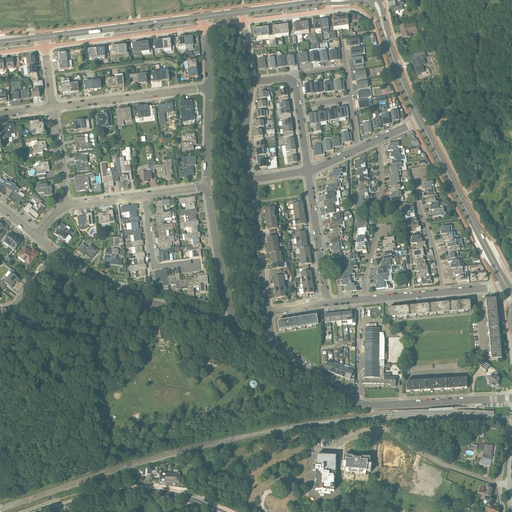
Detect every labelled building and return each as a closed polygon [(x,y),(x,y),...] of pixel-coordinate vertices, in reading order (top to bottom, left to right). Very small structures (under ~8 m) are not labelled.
[(394,0),(396,8),(403,7),(402,5),(405,5),(404,0),(394,0)] [(340,18),(341,27),(348,26),(347,17),(340,18)] [(334,28),(341,27),(340,18),(332,19),(334,28)] [(321,29),(329,28),(327,19),(320,20),(321,29)] [(314,30),(321,29),(320,20),(313,21),(314,30)] [(301,32),(309,31),(308,22),(300,23),(301,32)] [(294,33),(301,32),(300,23),(293,24),(294,33)] [(403,39),(411,37),(410,34),(417,32),(415,23),(408,24),(399,26),(403,39)] [(281,35),(289,34),(288,25),(280,26),(281,35)] [(274,36),(281,35),(280,26),(273,27),(274,36)] [(260,28),(262,37),(269,36),(268,27),(260,28)] [(254,38),(262,37),(260,28),(253,29),(254,38)] [(184,38),(186,47),(194,45),(193,37),(184,38)] [(177,48),(186,47),(184,38),(176,39),(177,48)] [(360,46),(360,44),(359,44),(358,39),(349,40),(350,47),(352,47),(352,50),(360,48),(360,46)] [(163,49),(171,48),(170,40),(162,41),(163,49)] [(155,50),(163,49),(162,41),(154,42),(155,50)] [(141,52),(149,51),(148,43),(140,44),(141,52)] [(141,52),(140,44),(132,45),(133,52),(132,52),(132,56),(142,55),(141,52)] [(126,45),(118,46),(120,59),(125,58),(125,54),(127,54),(126,45)] [(118,46),(110,48),(111,52),(111,55),(111,56),(114,56),(114,59),(120,59),(118,46)] [(104,48),(96,49),(97,58),(97,61),(102,61),(101,58),(105,58),(104,48)] [(352,56),(354,56),(354,59),(362,58),(362,57),(361,55),(362,55),(361,48),(360,48),(352,50),(351,50),(352,56)] [(89,59),(97,58),(96,49),(88,50),(89,59)] [(319,52),(320,60),(321,62),(327,62),(327,60),(330,59),(329,52),(326,52),(326,51),(319,52)] [(329,52),(330,59),(330,62),(337,61),(337,59),(340,59),(339,51),(336,51),(329,52)] [(417,76),(417,75),(424,73),(422,66),(426,64),(424,58),(426,58),(424,51),(413,55),(414,56),(410,57),(411,61),(409,61),(410,66),(413,65),(414,65),(415,67),(414,67),(416,74),(416,76),(417,76)] [(309,53),(311,61),(311,63),(318,62),(317,61),(320,60),(319,52),(317,53),(317,52),(309,53)] [(59,62),(67,61),(66,53),(58,54),(59,62)] [(307,53),(300,54),(301,64),(308,63),(308,61),(311,61),(309,53),(307,53)] [(27,65),(34,64),(35,64),(35,57),(26,58),(27,65)] [(277,58),(278,66),(278,69),(285,68),(285,66),(288,65),(286,58),(284,58),(284,57),(277,58)] [(286,58),(288,65),(288,68),(295,67),(294,65),(297,65),(296,57),(294,57),(286,58)] [(356,66),(356,69),(364,67),(363,65),(364,65),(363,57),(362,57),(362,58),(354,59),(353,59),(354,66),(356,66)] [(267,59),(268,67),(269,69),(275,68),(275,67),(278,66),(277,58),(274,59),(274,58),(267,59)] [(267,59),(262,60),(257,60),(259,70),(265,69),(265,67),(268,67),(267,59)] [(7,69),(14,68),(17,68),(16,60),(13,61),(13,60),(6,61),(6,62),(7,69)] [(67,61),(59,62),(60,70),(70,69),(70,66),(71,66),(71,62),(70,61),(67,61)] [(188,70),(197,69),(196,61),(187,62),(188,70)] [(29,79),(30,78),(37,77),(36,67),(35,67),(34,64),(27,65),(29,79)] [(197,69),(188,70),(189,78),(198,77),(197,69)] [(366,79),(367,79),(365,72),(365,69),(357,70),(357,73),(356,74),(357,80),(358,80),(366,79)] [(160,73),(161,81),(169,80),(168,72),(160,73)] [(153,83),(161,81),(160,73),(152,74),(153,83)] [(138,76),(139,84),(147,83),(146,75),(138,76)] [(131,85),(139,84),(138,76),(129,77),(131,85)] [(115,79),(116,87),(124,86),(123,77),(115,79)] [(63,94),(71,93),(70,82),(69,79),(62,79),(62,86),(63,94)] [(108,88),(116,87),(115,79),(107,80),(108,88)] [(358,90),(359,90),(367,89),(368,89),(367,81),(366,82),(366,79),(358,80),(359,83),(357,83),(358,90)] [(92,81),(94,90),(102,89),(100,80),(92,81)] [(70,82),(71,93),(79,92),(78,81),(70,82)] [(85,91),(94,90),(92,81),(84,83),(85,91)] [(333,83),(335,90),(335,92),(341,91),(341,90),(344,89),(343,81),(333,83)] [(333,82),(324,83),(325,91),(325,93),(332,92),(332,90),(335,90),(333,83),(333,82)] [(314,84),(315,92),(315,94),(322,93),(322,91),(325,91),(324,83),(314,84)] [(315,92),(314,84),(304,85),(306,95),(312,94),(312,92),(315,92)] [(30,98),(33,98),(32,90),(32,88),(28,89),(29,90),(22,91),(23,99),(23,100),(30,99),(30,98)] [(32,90),(33,98),(33,99),(40,98),(39,89),(32,90)] [(359,100),(360,100),(368,98),(368,99),(369,99),(368,91),(367,91),(367,89),(359,90),(359,93),(358,93),(359,100)] [(279,101),(287,100),(287,97),(287,90),(277,92),(279,101)] [(19,99),(23,99),(22,91),(12,93),(13,101),(20,100),(19,99)] [(267,102),(267,101),(267,97),(266,92),(258,93),(259,97),(258,97),(258,100),(259,100),(260,103),(265,102),(267,102)] [(0,102),(7,102),(6,101),(10,101),(9,93),(5,93),(0,93),(0,102)] [(359,103),(360,109),(369,108),(368,101),(368,99),(368,98),(360,100),(360,102),(359,103)] [(280,110),(289,109),(288,103),(287,100),(279,101),(280,110)] [(182,122),(190,121),(195,120),(195,116),(192,116),(191,110),(193,110),(192,101),(180,103),(182,122)] [(257,109),(258,109),(259,112),(264,111),(264,112),(266,111),(266,108),(265,102),(260,103),(257,103),(258,107),(256,107),(257,109)] [(163,114),(173,113),(172,104),(165,105),(165,106),(162,106),(162,105),(158,105),(159,118),(164,118),(163,114)] [(148,122),(154,121),(152,106),(139,108),(139,106),(137,107),(138,119),(147,118),(148,122)] [(339,119),(343,118),(348,118),(347,110),(344,110),(344,108),(337,109),(338,112),(339,119)] [(130,109),(116,111),(119,130),(122,129),(122,125),(123,125),(123,120),(131,119),(130,109)] [(281,119),(290,118),(290,115),(289,109),(280,110),(281,119)] [(336,119),(339,119),(338,112),(335,112),(334,110),(328,111),(328,114),(329,121),(336,120),(336,119)] [(105,127),(112,126),(110,111),(104,112),(104,115),(102,116),(102,115),(96,116),(97,121),(98,128),(105,127)] [(257,122),(263,121),(265,121),(264,112),(264,111),(259,112),(256,113),(257,116),(255,116),(256,119),(257,119),(257,122)] [(397,111),(388,112),(388,115),(389,120),(392,120),(392,121),(399,120),(397,111)] [(327,122),(329,121),(328,114),(325,114),(325,112),(318,113),(319,116),(320,123),(327,122)] [(320,123),(319,116),(316,116),(315,114),(309,115),(310,125),(316,124),(317,131),(321,131),(320,123)] [(378,114),(379,119),(380,124),(383,124),(383,126),(390,125),(389,120),(388,115),(382,116),(381,114),(378,114)] [(283,128),(292,127),(291,121),(290,121),(290,118),(281,119),(283,128)] [(369,121),(370,124),(370,129),(373,128),(374,130),(380,129),(380,124),(379,119),(369,121)] [(90,129),(89,120),(81,121),(74,122),(75,130),(82,129),(82,130),(90,129)] [(35,130),(36,133),(44,132),(43,123),(39,124),(39,121),(30,122),(31,130),(35,130)] [(263,121),(257,122),(255,122),(255,126),(254,126),(255,129),(256,128),(256,131),(262,131),(264,130),(263,121)] [(14,124),(5,126),(5,129),(2,130),(4,139),(12,138),(11,133),(15,133),(14,124)] [(371,133),(370,129),(370,124),(360,125),(361,133),(364,133),(364,134),(371,133)] [(284,137),(293,136),(292,133),(293,133),(292,127),(283,128),(284,137)] [(255,138),(255,141),(263,140),(262,131),(256,131),(254,132),(254,135),(253,136),(253,138),(255,138)] [(341,137),(342,144),(349,143),(349,141),(352,141),(350,133),(341,134),(341,137)] [(186,151),(189,151),(194,150),(193,146),(196,145),(195,134),(187,135),(188,140),(189,142),(181,143),(182,152),(185,151),(185,152),(186,152),(186,151)] [(285,146),(294,145),(294,139),(293,139),(293,136),(284,137),(285,146)] [(339,137),(331,138),(332,138),(333,148),(340,147),(339,145),(342,145),(342,144),(341,137),(339,137)] [(76,152),(92,150),(91,143),(85,144),(85,138),(78,139),(78,138),(77,138),(77,139),(75,139),(76,146),(75,146),(74,146),(74,147),(74,148),(75,148),(76,148),(76,152)] [(329,141),(322,142),(322,146),(323,146),(324,152),(330,151),(330,150),(333,149),(333,148),(332,138),(331,138),(328,139),(329,141)] [(256,150),(265,149),(264,143),(263,140),(255,141),(256,144),(254,144),(255,147),(256,147),(256,150)] [(34,154),(38,154),(43,153),(43,151),(47,150),(45,141),(37,142),(38,146),(33,146),(34,154)] [(397,150),(396,148),(399,147),(398,143),(389,144),(389,147),(387,147),(388,152),(392,151),(397,150)] [(286,155),(295,154),(295,151),(294,145),(285,146),(286,155)] [(324,152),(323,146),(322,146),(313,147),(315,157),(321,156),(321,154),(324,153),(324,152)] [(258,159),(266,158),(265,149),(256,150),(257,154),(256,154),(256,156),(257,156),(258,159)] [(391,159),(393,158),(400,157),(400,154),(402,154),(401,150),(397,150),(392,151),(393,153),(390,154),(391,159)] [(76,162),(78,172),(89,171),(90,170),(90,166),(88,165),(87,156),(88,155),(88,153),(81,154),(82,156),(74,158),(75,162),(76,162)] [(295,154),(286,155),(288,164),(297,163),(296,157),(295,154)] [(186,170),(178,171),(179,179),(194,177),(193,170),(193,166),(196,166),(196,157),(186,157),(186,170)] [(266,161),(266,158),(258,159),(258,162),(257,162),(257,165),(259,165),(259,169),(277,166),(276,157),(274,157),(272,157),(273,160),(266,161)] [(391,161),(392,165),(401,164),(403,164),(402,157),(400,157),(393,158),(394,160),(391,161)] [(111,172),(112,172),(113,183),(116,182),(116,181),(118,181),(118,178),(122,177),(119,158),(115,159),(117,171),(115,171),(114,168),(111,168),(111,172)] [(119,158),(122,177),(126,177),(126,180),(128,180),(129,181),(132,180),(130,165),(125,166),(124,158),(119,158)] [(147,160),(149,170),(139,171),(140,181),(144,180),(144,183),(148,183),(148,181),(152,180),(151,173),(154,173),(154,170),(153,166),(152,160),(147,160)] [(165,164),(153,166),(154,170),(157,170),(158,177),(162,177),(163,179),(166,178),(166,180),(171,180),(170,172),(171,172),(171,167),(172,167),(171,160),(164,161),(165,164)] [(354,166),(354,170),(357,170),(357,169),(365,168),(365,164),(363,164),(363,161),(354,163),(355,165),(354,166)] [(40,167),(36,167),(36,172),(36,173),(37,175),(34,176),(35,179),(45,178),(45,175),(46,175),(46,172),(49,172),(48,163),(40,164),(40,167)] [(113,183),(112,172),(111,172),(107,172),(106,164),(101,165),(104,183),(104,188),(114,187),(113,183)] [(402,171),(401,164),(392,165),(392,168),(390,168),(391,173),(400,171),(402,171)] [(357,177),(359,177),(359,176),(368,175),(367,171),(366,171),(365,168),(357,169),(357,170),(357,172),(356,172),(357,177)] [(329,179),(332,178),(339,177),(341,177),(340,174),(343,174),(342,170),(339,170),(338,170),(333,171),(333,173),(329,174),(329,179)] [(389,175),(389,180),(399,179),(398,176),(401,175),(400,171),(391,173),(391,175),(389,175)] [(359,179),(358,179),(359,184),(368,182),(370,182),(369,178),(368,178),(368,175),(359,176),(359,177),(359,179)] [(90,190),(89,185),(88,177),(74,179),(74,182),(75,182),(76,185),(75,185),(75,188),(76,188),(76,192),(81,191),(81,192),(82,191),(90,190)] [(332,178),(329,179),(330,181),(327,181),(328,186),(337,185),(337,182),(339,182),(339,177),(332,178)] [(397,186),(397,183),(399,183),(399,179),(389,180),(390,182),(388,183),(388,187),(391,187),(390,187),(397,186)] [(6,188),(9,190),(13,184),(10,182),(9,183),(5,180),(3,184),(0,182),(0,193),(2,195),(6,188)] [(358,186),(359,190),(359,191),(367,189),(367,190),(370,189),(369,185),(368,185),(368,182),(359,184),(359,186),(358,186)] [(431,189),(431,186),(433,186),(432,182),(423,183),(424,186),(421,186),(422,191),(424,190),(431,189)] [(13,184),(9,190),(11,192),(7,198),(18,206),(23,198),(16,194),(19,189),(15,187),(16,185),(13,184)] [(44,193),(44,196),(52,195),(51,186),(48,187),(47,184),(42,185),(38,186),(39,194),(44,193)] [(327,193),(336,192),(336,189),(338,189),(337,185),(328,186),(328,188),(326,189),(327,193)] [(399,193),(398,193),(398,190),(400,190),(400,185),(397,186),(390,187),(391,187),(391,189),(389,190),(389,194),(392,194),(399,193)] [(357,193),(358,198),(363,197),(369,196),(368,192),(367,192),(367,190),(367,189),(359,191),(359,190),(358,191),(358,193),(357,193)] [(423,198),(428,197),(427,197),(432,196),(432,193),(434,193),(434,189),(431,189),(424,190),(425,193),(422,193),(423,198)] [(326,201),(335,199),(334,196),(337,196),(336,192),(327,193),(327,196),(325,196),(326,201)] [(392,194),(392,196),(390,197),(390,201),(400,200),(399,197),(401,197),(401,192),(398,193),(399,193),(392,194)] [(426,199),(426,204),(431,204),(435,203),(435,200),(437,200),(437,195),(432,196),(427,197),(428,197),(428,199),(426,199)] [(185,204),(185,210),(195,209),(194,201),(196,201),(195,197),(179,199),(179,205),(185,204)] [(364,204),(365,204),(364,200),(363,200),(363,197),(358,198),(354,198),(354,201),(353,201),(354,206),(355,205),(364,204)] [(327,208),(333,207),(333,206),(333,204),(335,203),(335,199),(326,201),(326,203),(324,203),(324,208),(327,208)] [(155,207),(156,214),(163,213),(162,207),(175,205),(174,200),(169,200),(153,202),(153,206),(155,206),(156,207),(155,207)] [(293,210),(303,209),(303,203),(297,204),(296,200),(290,201),(290,205),(292,205),(293,210)] [(434,210),(439,210),(439,209),(438,207),(441,206),(440,202),(435,203),(431,204),(431,206),(429,206),(429,211),(434,210)] [(45,207),(40,203),(38,206),(40,208),(35,214),(30,210),(33,207),(29,204),(23,210),(27,213),(26,214),(33,219),(33,218),(35,220),(36,218),(35,217),(37,216),(38,217),(43,210),(45,207)] [(265,214),(275,213),(274,207),(276,207),(276,204),(269,205),(270,208),(264,209),(265,214)] [(364,207),(364,204),(355,205),(356,208),(355,208),(355,213),(366,211),(365,207),(364,207)] [(404,213),(405,213),(405,212),(414,211),(415,211),(414,207),(413,207),(413,204),(404,205),(404,208),(404,213)] [(137,217),(136,210),(136,209),(138,209),(137,205),(121,207),(122,213),(127,212),(128,218),(137,217)] [(333,206),(333,207),(327,208),(327,210),(325,210),(325,215),(335,214),(334,211),(336,210),(336,206),(333,206)] [(185,216),(186,222),(189,222),(197,221),(196,213),(197,213),(197,209),(195,209),(185,210),(180,211),(181,217),(185,216)] [(434,210),(434,212),(432,213),(433,218),(442,216),(442,213),(444,213),(443,209),(439,209),(439,210),(434,210)] [(99,224),(114,222),(113,211),(106,211),(106,213),(98,214),(99,224)] [(405,220),(407,219),(416,218),(415,214),(414,214),(414,211),(405,212),(405,213),(405,215),(404,215),(405,220)] [(157,226),(165,225),(164,219),(171,218),(171,212),(163,213),(156,214),(154,214),(155,218),(157,218),(157,219),(156,219),(157,226)] [(86,216),(77,217),(79,229),(88,228),(87,225),(93,225),(92,213),(86,214),(86,216)] [(331,223),(340,222),(340,219),(342,219),(342,215),(332,216),(333,218),(330,219),(331,223)] [(131,230),(139,229),(138,222),(137,222),(137,221),(139,221),(139,217),(137,217),(128,218),(122,219),(123,225),(131,224),(131,230)] [(410,226),(418,225),(418,221),(416,221),(416,218),(407,219),(408,222),(407,222),(407,226),(410,226)] [(296,230),(303,229),(302,225),(306,225),(305,219),(295,221),(295,226),(296,226),(296,230)] [(192,234),(198,233),(197,225),(199,225),(198,221),(197,221),(189,222),(186,222),(183,223),(183,228),(191,228),(192,234)] [(366,228),(366,229),(369,228),(368,224),(367,224),(366,221),(358,222),(358,225),(357,225),(358,230),(366,228)] [(329,226),(330,231),(332,230),(341,229),(340,222),(331,223),(331,226),(329,226)] [(269,234),(276,233),(275,229),(278,229),(277,223),(266,225),(267,231),(269,231),(269,234)] [(70,236),(72,233),(66,228),(66,227),(62,224),(54,234),(58,237),(59,236),(65,241),(69,236),(70,236)] [(159,231),(158,231),(159,238),(166,237),(169,237),(168,230),(173,230),(173,228),(172,224),(165,225),(157,226),(156,226),(156,230),(158,230),(159,231)] [(410,226),(410,229),(409,229),(410,233),(420,232),(420,227),(419,227),(418,225),(410,226)] [(441,235),(445,234),(450,233),(450,231),(452,230),(451,226),(442,227),(442,230),(440,230),(441,235)] [(358,232),(357,232),(358,237),(365,236),(369,235),(368,231),(367,231),(366,229),(366,228),(358,230),(358,232)] [(141,241),(141,234),(140,234),(140,233),(142,232),(141,229),(139,229),(131,230),(125,231),(126,236),(130,236),(131,242),(127,243),(134,242),(141,241)] [(295,239),(306,238),(305,232),(303,232),(303,229),(296,230),(297,233),(295,233),(295,239)] [(330,233),(331,238),(340,236),(340,234),(342,233),(341,229),(332,230),(332,233),(330,233)] [(192,234),(184,235),(185,238),(185,240),(192,239),(193,246),(200,245),(199,237),(203,236),(203,232),(198,233),(192,234)] [(267,243),(278,242),(277,236),(276,236),(276,233),(269,234),(270,237),(267,238),(267,243)] [(449,241),(453,240),(453,237),(455,237),(454,233),(450,233),(445,234),(446,236),(443,237),(444,242),(449,241)] [(3,242),(14,251),(22,241),(15,236),(14,237),(10,234),(3,242)] [(159,243),(160,250),(171,249),(170,242),(174,242),(174,236),(169,237),(166,237),(159,238),(157,238),(158,242),(160,242),(160,243),(159,243)] [(330,245),(332,245),(339,244),(338,241),(341,241),(340,236),(331,238),(331,240),(329,240),(330,245)] [(365,236),(358,237),(357,237),(357,240),(356,240),(357,244),(364,243),(368,243),(367,238),(366,238),(365,236)] [(411,240),(411,244),(416,244),(422,243),(421,238),(420,239),(420,236),(411,237),(412,240),(411,240)] [(382,242),(383,246),(385,246),(392,245),(392,242),(394,242),(393,237),(392,238),(384,239),(385,241),(382,242)] [(449,241),(449,243),(447,243),(447,248),(450,248),(457,247),(457,246),(456,244),(458,244),(458,239),(453,240),(449,241)] [(143,253),(142,246),(141,246),(141,245),(143,244),(143,241),(141,241),(134,242),(127,243),(127,248),(135,247),(135,254),(128,255),(136,254),(143,253)] [(417,246),(416,246),(416,251),(423,250),(427,249),(426,245),(425,245),(425,242),(422,243),(416,244),(417,246)] [(330,247),(331,252),(333,252),(333,251),(340,251),(340,250),(339,248),(342,248),(341,243),(339,244),(332,245),(332,247),(330,247)] [(364,243),(357,244),(356,244),(356,247),(355,247),(356,251),(367,250),(366,245),(365,246),(364,243)] [(82,244),(77,251),(83,256),(84,254),(91,259),(96,252),(89,246),(87,248),(82,244)] [(384,253),(393,252),(397,251),(396,248),(395,248),(395,244),(392,245),(385,246),(386,248),(383,248),(384,253)] [(193,246),(186,246),(187,252),(194,252),(195,258),(201,257),(200,249),(202,248),(201,245),(200,245),(193,246)] [(450,250),(448,250),(448,255),(458,254),(457,251),(459,251),(459,246),(457,246),(457,247),(450,248),(450,250)] [(19,256),(26,262),(29,265),(38,254),(35,251),(32,254),(25,248),(19,256)] [(171,249),(160,250),(159,250),(159,254),(162,254),(162,255),(161,255),(162,262),(169,261),(168,255),(176,254),(175,248),(171,249)] [(112,250),(106,249),(104,264),(108,265),(108,263),(111,263),(111,264),(121,266),(121,261),(117,260),(117,255),(118,255),(119,251),(118,251),(118,249),(113,249),(112,250)] [(340,250),(340,251),(333,251),(333,252),(333,254),(331,254),(332,259),(341,258),(340,255),(343,254),(342,250),(340,250)] [(414,258),(423,257),(425,257),(424,252),(423,252),(423,250),(416,251),(414,251),(415,254),(414,254),(414,258)] [(383,260),(392,259),(391,256),(394,256),(393,252),(384,253),(384,255),(382,256),(383,260)] [(145,265),(144,258),(143,258),(143,257),(145,256),(144,253),(143,253),(136,254),(128,255),(125,256),(126,260),(129,260),(133,260),(134,266),(137,266),(145,265)] [(446,258),(447,262),(452,262),(456,261),(456,258),(458,258),(458,254),(448,255),(449,257),(446,258)] [(348,259),(349,264),(355,263),(360,262),(359,258),(358,258),(357,255),(349,256),(349,259),(348,259)] [(423,257),(414,258),(415,261),(414,261),(414,265),(417,265),(425,264),(425,259),(423,260),(423,257)] [(302,269),(309,268),(308,265),(311,264),(311,259),(300,260),(301,266),(302,266),(302,269)] [(381,263),(382,268),(388,267),(391,266),(390,263),(392,263),(392,259),(383,260),(383,263),(381,263)] [(450,264),(450,269),(455,268),(460,268),(460,267),(459,265),(462,264),(461,260),(456,261),(452,262),(452,264),(450,264)] [(275,273),(282,272),(281,269),(283,269),(283,263),(272,265),(273,270),(275,270),(275,273)] [(346,267),(347,271),(352,270),(358,270),(357,265),(356,265),(355,263),(349,264),(347,264),(347,267),(346,267)] [(419,272),(427,270),(427,266),(426,266),(425,264),(417,265),(417,267),(416,268),(417,272),(419,272)] [(135,272),(136,278),(146,277),(145,270),(144,270),(144,269),(146,268),(146,265),(145,265),(137,266),(134,266),(129,267),(130,272),(135,272)] [(377,271),(378,275),(387,274),(387,271),(389,271),(388,267),(382,268),(379,268),(380,270),(377,271)] [(464,267),(460,267),(460,268),(455,268),(455,271),(453,271),(454,276),(458,275),(463,274),(468,273),(467,271),(465,271),(464,267)] [(301,279),(311,277),(311,271),(309,272),(309,268),(302,269),(303,272),(300,273),(301,279)] [(7,278),(15,284),(18,279),(14,276),(16,273),(12,270),(11,269),(9,272),(11,273),(7,278)] [(167,276),(167,269),(163,270),(163,272),(162,272),(155,273),(156,283),(162,282),(163,286),(164,286),(168,286),(169,286),(168,284),(167,276)] [(352,270),(347,271),(343,271),(344,274),(343,274),(344,279),(350,278),(354,277),(354,273),(352,273),(352,270)] [(419,272),(419,274),(418,274),(419,279),(420,279),(430,277),(429,273),(428,273),(427,270),(419,272)] [(273,283),(283,281),(283,276),(282,276),(282,272),(275,273),(276,277),(272,277),(273,283)] [(180,280),(179,273),(175,274),(176,276),(174,276),(167,276),(168,284),(169,286),(175,285),(175,290),(177,290),(180,290),(181,290),(181,288),(180,280)] [(463,274),(458,275),(459,277),(456,278),(457,282),(466,281),(466,278),(468,278),(468,273),(463,274)] [(386,281),(386,278),(388,278),(387,274),(378,275),(378,278),(376,278),(377,283),(386,281)] [(199,288),(200,293),(206,292),(205,285),(208,285),(207,275),(200,276),(200,279),(199,279),(199,278),(192,279),(193,289),(199,288)] [(181,288),(187,287),(188,294),(194,294),(193,289),(192,279),(192,277),(188,278),(188,280),(187,280),(180,280),(181,288)] [(420,279),(421,286),(432,284),(431,280),(430,280),(430,277),(420,279)] [(0,282),(0,283),(5,287),(7,285),(11,288),(15,284),(7,278),(4,282),(2,280),(0,282)] [(350,278),(344,279),(342,279),(342,282),(341,282),(342,286),(346,286),(352,285),(352,284),(352,280),(350,280),(350,278)] [(386,281),(377,283),(377,285),(375,285),(375,290),(385,289),(384,286),(387,285),(386,281)] [(346,286),(346,288),(345,288),(346,293),(356,291),(356,287),(355,287),(354,284),(352,284),(352,285),(346,286)] [(303,295),(302,295),(302,298),(309,298),(308,294),(314,293),(313,288),(303,289),(303,295)] [(288,301),(288,297),(286,297),(285,292),(275,294),(276,299),(281,298),(282,302),(288,301)] [(487,320),(498,319),(497,311),(498,311),(497,308),(496,308),(496,299),(485,300),(487,320)] [(450,313),(470,311),(470,301),(461,302),(458,302),(458,303),(449,303),(450,313)] [(429,315),(450,313),(449,303),(440,304),(440,303),(437,304),(429,305),(429,315)] [(409,317),(429,315),(429,305),(420,306),(420,305),(417,306),(408,307),(409,317)] [(389,319),(409,317),(408,307),(399,308),(399,307),(396,307),(397,308),(388,309),(389,319)] [(346,313),(347,322),(352,321),(353,324),(355,324),(356,312),(351,313),(351,312),(346,313)] [(297,319),(298,329),(318,326),(317,316),(308,317),(308,316),(305,317),(297,319)] [(278,332),(298,329),(297,319),(288,320),(288,319),(285,320),(277,322),(278,332)] [(489,340),(499,339),(499,331),(500,331),(499,328),(498,328),(498,319),(487,320),(489,340)] [(364,384),(384,384),(384,374),(384,371),(384,368),(384,367),(384,364),(384,338),(383,333),(379,333),(379,329),(380,329),(365,328),(365,329),(365,378),(364,378),(365,378),(364,384)] [(499,339),(489,340),(491,360),(501,359),(501,351),(501,348),(500,348),(499,339)] [(479,367),(486,372),(490,365),(484,361),(479,367)] [(324,371),(330,373),(333,364),(328,362),(324,371)] [(330,373),(335,375),(338,366),(333,364),(330,373)] [(335,375),(340,377),(343,368),(338,366),(335,375)] [(354,368),(350,366),(348,370),(345,378),(350,380),(354,381),(355,379),(355,374),(354,374),(354,373),(354,368)] [(384,374),(384,384),(384,385),(391,385),(391,387),(395,387),(395,378),(390,378),(390,374),(384,374)] [(492,374),(492,376),(488,376),(490,387),(491,388),(493,387),(494,387),(494,386),(499,385),(498,382),(498,379),(497,374),(492,374)] [(446,380),(447,390),(455,390),(458,390),(458,389),(467,389),(466,379),(446,380)] [(438,391),(447,390),(446,380),(426,381),(426,391),(435,391),(438,391)] [(418,392),(426,391),(426,381),(405,382),(406,392),(415,392),(418,392)] [(480,463),(482,464),(482,465),(490,466),(494,446),(489,445),(487,455),(483,454),(482,460),(481,459),(480,463)] [(381,453),(395,454),(396,447),(382,446),(381,453)] [(394,462),(395,454),(381,453),(380,460),(394,462)] [(330,494),(330,491),(334,491),(334,487),(335,487),(336,461),(336,456),(316,456),(316,459),(313,459),(313,464),(315,464),(315,467),(312,467),(312,471),(315,471),(315,481),(316,481),(316,485),(316,490),(319,490),(319,493),(330,494)] [(371,473),(371,470),(371,465),(369,465),(370,458),(361,458),(360,458),(352,457),(343,456),(343,463),(341,463),(340,470),(342,470),(341,480),(367,482),(368,479),(369,473),(371,473)] [(443,468),(431,462),(427,468),(437,474),(439,471),(440,472),(441,472),(443,468)] [(397,469),(390,465),(384,477),(387,479),(388,479),(388,477),(391,479),(397,469)] [(427,468),(424,474),(423,475),(428,477),(436,481),(438,478),(437,477),(437,478),(436,477),(437,474),(427,468)] [(397,484),(403,472),(397,469),(391,479),(392,479),(394,481),(393,482),(397,484)] [(397,484),(400,486),(401,484),(404,486),(410,476),(403,472),(397,484)] [(406,489),(409,491),(410,491),(411,492),(412,489),(411,489),(416,479),(410,476),(404,486),(407,487),(406,489)] [(436,481),(428,477),(424,483),(435,489),(436,486),(438,487),(440,484),(436,481)] [(435,489),(424,483),(423,486),(422,488),(421,490),(433,497),(433,496),(435,493),(433,492),(435,489)] [(485,496),(490,497),(492,489),(487,488),(486,492),(483,492),(484,488),(480,487),(478,494),(485,496)] [(487,506),(491,508),(494,501),(489,499),(485,497),(483,501),(487,502),(485,505),(487,506)]
